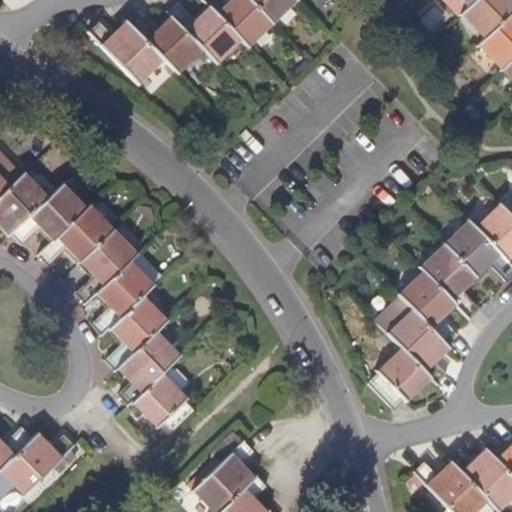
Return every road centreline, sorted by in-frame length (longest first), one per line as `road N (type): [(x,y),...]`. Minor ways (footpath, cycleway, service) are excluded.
road 1 (residential): [(357,456),(320,365),(262,270),(207,206),(97,109),(0,57)]
road 2 (residential): [(0,398),(31,410),(57,407),(81,376),(76,341),(62,318),(0,264)]
